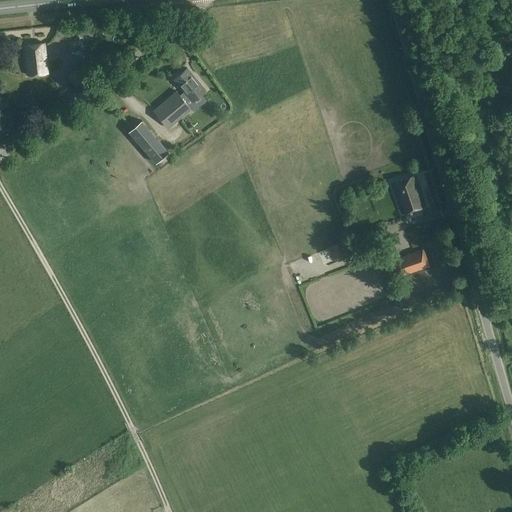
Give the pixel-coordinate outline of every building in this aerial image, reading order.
[(35,44),(38,74),(48,73),(45,42),(35,44)] [(38,74),(35,44),(24,45),(28,75),(38,74)] [(106,49),(92,59),(99,68),(113,57),(106,49)] [(174,79),(192,101),(206,89),(187,67),(174,79)] [(78,93),(94,80),(85,69),(69,81),(78,93)] [(177,89),(152,110),(168,129),(193,108),(177,89)] [(25,110),(37,105),(32,93),(20,98),(25,110)] [(5,95),(0,97),(0,106),(2,105),(8,102),(9,102),(5,95)] [(218,129),(225,118),(221,115),(214,126),(218,129)] [(154,163),(168,151),(142,120),(128,132),(154,163)] [(392,183),(402,213),(426,205),(415,174),(392,183)] [(392,259),(398,277),(430,266),(424,248),(423,249),(422,248),(392,259),(393,259),(392,259)] [(424,400),(429,397),(424,388),(419,391),(424,400)]
